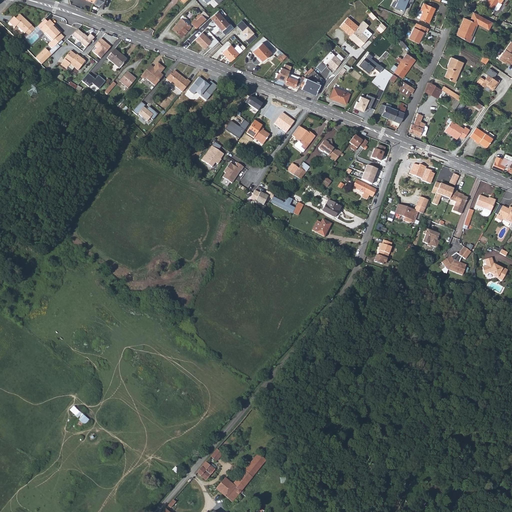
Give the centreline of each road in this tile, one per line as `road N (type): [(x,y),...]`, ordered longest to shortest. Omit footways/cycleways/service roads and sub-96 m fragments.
road 1 (unclassified): [(399,140),(339,297),(157,511)]
road 2 (tertiary): [(27,0),(311,106)]
road 3 (residential): [(458,0),(399,140)]
road 4 (tertiary): [(399,140),(511,184)]
